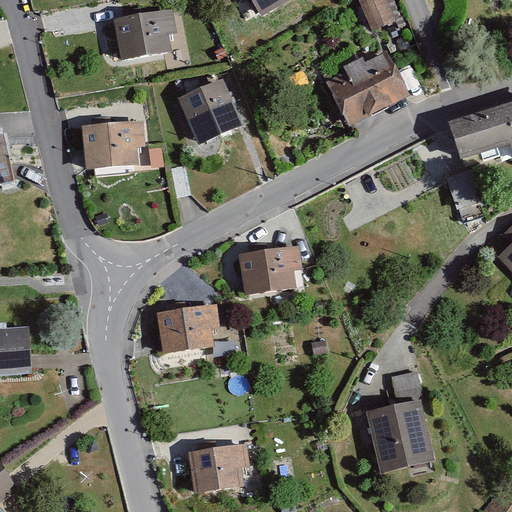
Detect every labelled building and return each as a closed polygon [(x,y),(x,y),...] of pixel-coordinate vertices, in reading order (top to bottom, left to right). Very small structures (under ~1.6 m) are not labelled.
[(243,0),(255,22),(296,0),(243,0)] [(396,23),(384,0),(350,0),(369,37),(396,23)] [(171,13),(111,23),(118,63),(166,55),(164,38),(174,37),(171,13)] [(348,132),(411,99),(388,55),(362,68),(358,62),(341,71),(345,78),(325,88),(348,132)] [(219,87),(174,106),(193,150),(238,131),(219,87)] [(511,166),(511,108),(445,130),(457,167),(505,152),(509,167),(511,166)] [(141,125),(76,129),(79,174),(136,171),(135,151),(143,151),(141,125)] [(0,189),(8,187),(0,152),(0,189)] [(459,175),(450,177),(458,206),(466,204),(459,175)] [(511,246),(496,262),(511,279),(511,246)] [(295,250),(234,259),(240,301),(290,294),(288,277),(299,276),(295,250)] [(214,314),(154,321),(158,360),(211,354),(209,338),(217,337),(214,314)] [(0,385),(31,384),(28,332),(0,334),(0,385)] [(322,345),(307,348),(309,361),(324,358),(322,345)] [(416,374),(386,380),(391,405),(422,399),(416,374)] [(418,405),(363,418),(378,479),(433,465),(418,405)] [(247,447),(180,457),(186,499),(239,492),(236,476),(251,474),(247,447)] [(0,511),(0,507),(15,496),(0,476),(0,511)]
